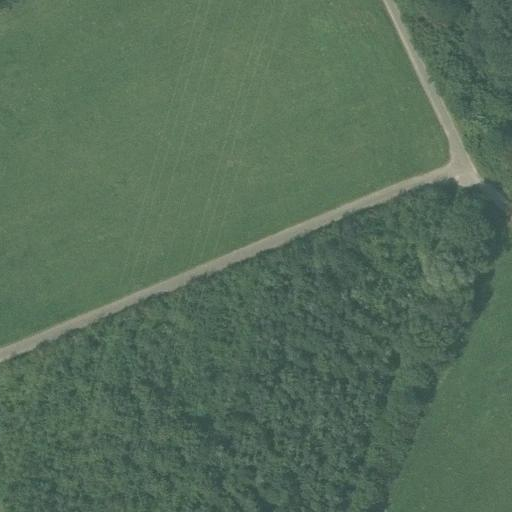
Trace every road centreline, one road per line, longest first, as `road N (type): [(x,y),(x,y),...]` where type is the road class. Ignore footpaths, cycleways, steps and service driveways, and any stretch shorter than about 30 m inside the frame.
road 1 (track): [(0,363),(468,174)]
road 2 (track): [(395,0),(468,174)]
